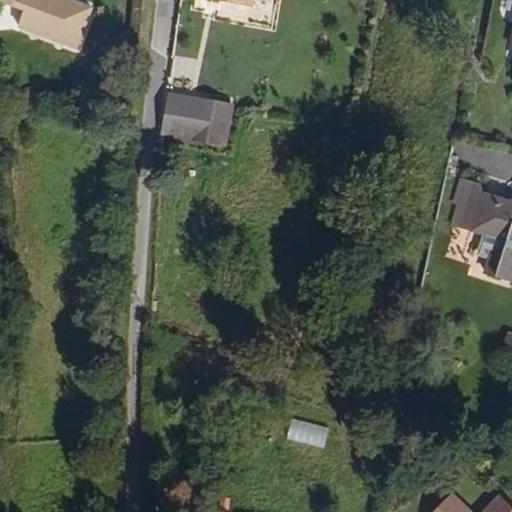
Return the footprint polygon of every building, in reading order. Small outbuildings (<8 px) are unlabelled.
[(81,42),(92,2),(92,1),(89,0),(0,0),(0,12),(1,12),(26,11),(21,27),(81,42)] [(240,14),(243,0),(198,0),(198,6),(240,14)] [(214,154),(221,113),(186,107),(180,147),(214,154)] [(511,204),(484,195),(479,186),(461,182),(454,203),(459,203),(452,225),(465,230),(473,224),(487,226),(485,235),(479,259),(489,260),(485,277),(511,284),(511,204)] [(485,235),(487,226),(473,224),(470,232),(485,235)] [(292,417),(286,437),(323,447),(328,428),(292,417)] [(478,511),(456,495),(443,511),(429,511),(410,498),(398,511),(478,511)]
